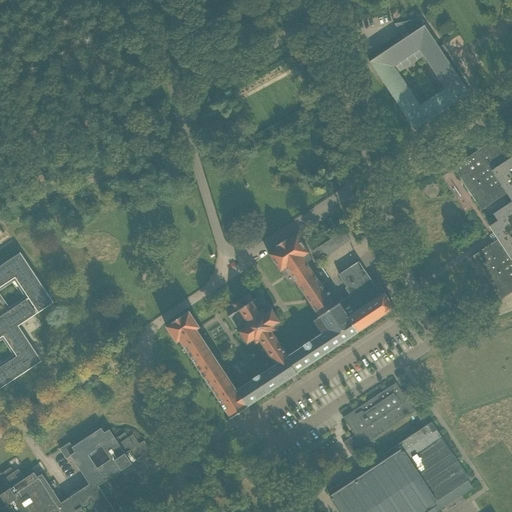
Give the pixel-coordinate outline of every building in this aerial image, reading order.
[(436,16),(429,21),(435,30),(442,25),(436,16)] [(395,24),(400,23),(408,35),(404,38),(369,61),(409,122),(415,130),(416,130),(426,123),(425,122),(428,120),(429,121),(470,94),(473,91),(468,83),(464,77),(460,79),(458,76),(461,74),(443,46),(440,48),(439,47),(430,33),(428,33),(426,30),(427,29),(425,25),(424,25),(422,23),(423,22),(420,18),(416,19),(394,24),(395,24)] [(505,134),(500,137),(503,142),(508,138),(505,134)] [(511,158),(507,162),(493,142),(453,169),(458,177),(475,203),(477,202),(483,211),(484,210),(482,208),(505,193),(511,202),(511,203),(511,211),(511,212),(511,213),(511,158)] [(494,243),(473,257),(496,291),(497,290),(503,299),(504,298),(503,296),(511,289),(511,213),(511,212),(511,211),(511,203),(511,202),(493,214),(498,221),(489,226),(494,233),(498,240),(499,241),(495,244),(494,243)] [(312,250),(319,261),(350,240),(343,229),(312,250)] [(297,373),(395,308),(390,300),(384,292),(381,294),(358,261),(338,275),(346,287),(345,288),(350,295),(336,305),(329,295),(330,294),(329,291),(327,293),(320,282),(323,281),(317,271),(314,273),(307,263),(313,259),(309,254),(310,253),(298,235),(295,236),(294,235),(270,251),(271,252),(268,254),(280,273),(281,272),(291,287),(296,283),(319,317),(313,321),(322,333),(310,341),(309,340),(303,345),(288,355),(273,333),(277,330),(274,326),(281,322),(262,294),(253,299),(249,292),(241,297),(242,298),(240,300),(239,299),(231,304),(236,311),(228,316),(247,345),(253,340),(256,344),(259,342),(275,365),(260,375),(260,374),(254,378),(254,379),(237,390),(197,330),(201,327),(189,310),(166,326),(177,343),(180,341),(235,424),(246,417),(246,416),(251,412),(247,407),(250,406),(292,378),(296,383),(302,380),(297,373)] [(53,302),(22,255),(20,252),(19,253),(0,265),(0,388),(42,361),(18,326),(39,312),(51,304),(53,302)] [(85,349),(108,342),(95,301),(83,305),(91,330),(80,334),(85,349)] [(442,511),(446,508),(445,507),(472,488),(467,481),(469,479),(431,422),(428,424),(405,390),(402,392),(396,383),(343,418),(354,435),(343,443),(360,468),(356,470),(356,472),(330,489),(335,496),(330,499),(338,511),(436,511),(441,509),(442,511)] [(0,511),(57,511),(59,511),(115,511),(98,485),(107,480),(113,489),(118,486),(121,491),(131,484),(134,489),(144,483),(141,478),(150,472),(147,467),(152,463),(146,454),(150,451),(144,441),(139,444),(133,435),(128,438),(125,433),(116,439),(109,429),(105,432),(102,428),(73,447),(70,442),(60,449),(67,459),(71,456),(90,484),(81,490),(61,503),(42,474),(37,477),(34,473),(25,479),(18,469),(13,473),(10,468),(1,474),(0,472),(0,511)]
